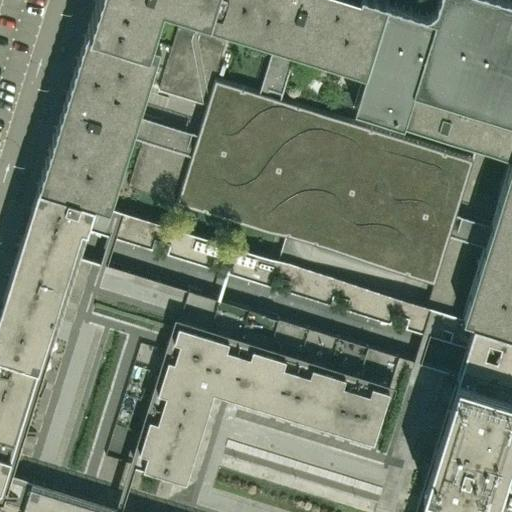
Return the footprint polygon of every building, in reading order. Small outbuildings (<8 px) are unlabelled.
[(0,0),(0,58),(17,6),(0,0)] [(473,318),(511,330),(511,0),(435,0),(435,2),(433,5),(431,7),(429,8),(426,9),(425,10),(423,10),(422,9),(392,0),(94,0),(95,0),(95,1),(93,7),(92,7),(91,11),(91,12),(89,18),(88,18),(87,23),(88,23),(86,29),(85,30),(83,34),(84,34),(84,35),(82,41),(81,41),(80,46),(79,52),(78,53),(76,57),(77,58),(75,64),(74,64),(73,69),(72,75),(71,75),(69,80),(70,80),(69,81),(70,81),(68,87),(67,87),(66,92),(64,98),(64,99),(62,103),(62,104),(63,104),(61,110),(60,110),(58,115),(59,115),(57,121),(55,126),(56,127),(54,133),(53,132),(53,133),(51,137),(52,138),(53,138),(51,144),(50,144),(49,144),(48,149),(50,150),(48,156),(46,155),(46,156),(44,160),(45,161),(46,161),(44,167),(43,167),(42,167),(41,172),(43,173),(41,179),(39,178),(39,179),(37,182),(38,182),(38,183),(109,205),(160,43),(148,39),(160,0),(179,0),(206,8),(203,20),(364,70),(353,105),(475,143),(474,144),(491,150),(491,148),(511,154),(462,315),(473,318)] [(206,102),(225,40),(178,26),(159,87),(206,102)] [(175,200),(195,137),(148,122),(128,185),(175,200)] [(480,511),(486,495),(492,497),(511,437),(511,330),(473,318),(465,343),(456,371),(72,251),(81,224),(89,199),(38,183),(37,183),(21,235),(0,302),(0,511),(480,511)] [(169,241),(168,245),(169,245),(169,246),(169,247),(169,248),(168,248),(167,248),(166,251),(210,264),(211,260),(211,259),(212,259),(213,254),(229,259),(226,269),(270,283),(273,274),(275,274),(289,278),(286,288),(329,301),(332,291),(348,296),(345,306),(389,320),(390,316),(390,315),(390,314),(391,314),(392,310),(408,315),(405,325),(465,343),(473,318),(462,315),(451,311),(427,304),(109,205),(89,199),(81,224),(150,246),(153,236),(169,241)] [(427,304),(451,311),(472,241),(449,234),(427,304)]
